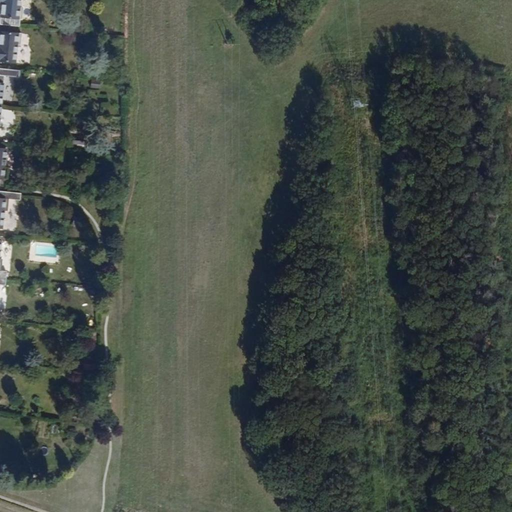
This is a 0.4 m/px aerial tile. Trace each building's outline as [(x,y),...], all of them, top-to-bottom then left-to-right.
[(0,0),(0,2),(2,3),(1,17),(0,17),(0,24),(22,27),(24,8),(20,8),(20,0),(0,0)] [(0,61),(15,63),(17,44),(21,45),(22,33),(1,31),(0,40),(0,61)] [(0,105),(1,105),(4,76),(17,77),(18,70),(0,68),(0,105)] [(0,227),(0,228),(2,211),(6,211),(7,198),(19,199),(20,192),(0,190),(0,227)] [(83,226),(83,217),(74,217),(74,226),(83,226)]
